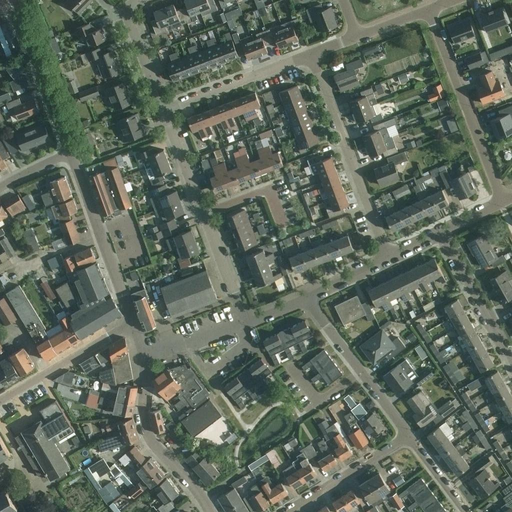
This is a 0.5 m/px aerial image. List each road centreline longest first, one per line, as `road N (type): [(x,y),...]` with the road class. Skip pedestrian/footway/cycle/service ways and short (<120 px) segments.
road 1 (residential): [(389,258),(308,57)]
road 2 (residential): [(506,202),(431,8)]
road 3 (tertiary): [(132,322),(68,151)]
road 4 (tertiary): [(206,511),(144,424),(143,351)]
road 5 (residential): [(305,298),(409,435)]
road 6 (tertiary): [(68,151),(6,0)]
road 7 (residential): [(163,110),(308,57)]
road 8 (residential): [(0,401),(132,322)]
road 9 (residential): [(286,511),(409,435)]
road 10 (residential): [(511,358),(442,231)]
road 11 (residential): [(163,110),(130,24),(129,7),(138,0)]
